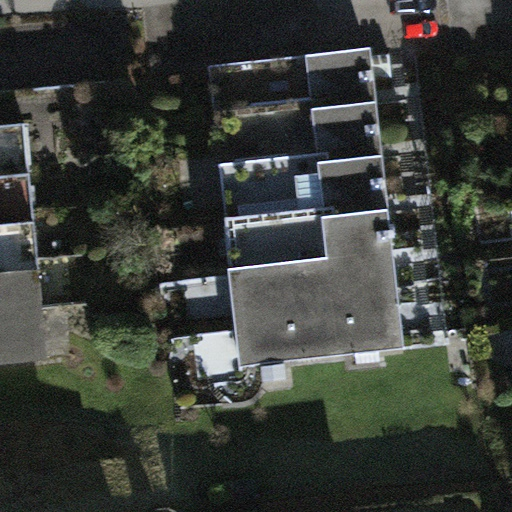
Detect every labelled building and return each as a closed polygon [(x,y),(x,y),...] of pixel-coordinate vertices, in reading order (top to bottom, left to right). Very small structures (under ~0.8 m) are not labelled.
[(383,130),(375,56),(214,73),(221,147),(383,130)] [(0,168),(26,166),(19,99),(0,101),(0,168)] [(391,205),(383,130),(221,147),(229,222),(391,205)] [(0,236),(32,233),(26,166),(0,168),(0,236)] [(399,279),(391,205),(229,222),(237,296),(399,279)] [(0,303),(39,300),(32,233),(0,236),(0,303)] [(407,354),(399,279),(237,296),(245,371),(407,354)] [(0,371),(46,367),(39,300),(0,303),(0,371)]
